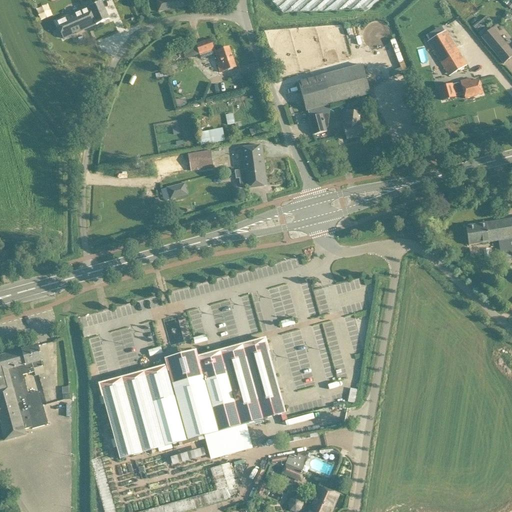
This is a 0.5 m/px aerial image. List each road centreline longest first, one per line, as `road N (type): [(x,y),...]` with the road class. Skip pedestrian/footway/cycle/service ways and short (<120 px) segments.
road 1 (unclassified): [(94,273),(83,179),(111,67),(154,25),(244,15)]
road 2 (unclassified): [(355,511),(399,247)]
road 3 (unclassified): [(313,202),(244,15)]
road 4 (unclassified): [(511,334),(427,258),(399,247)]
road 5 (secondary): [(94,273),(224,235)]
